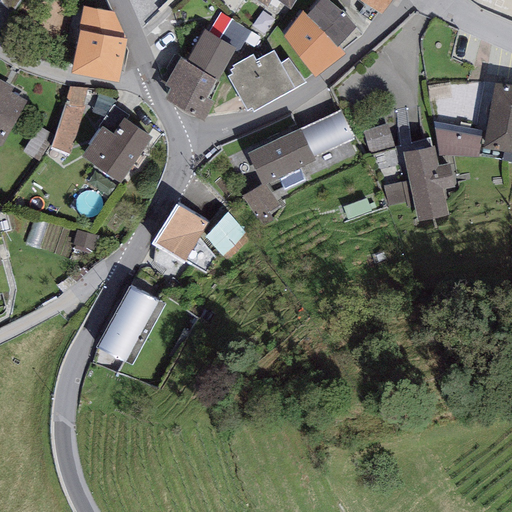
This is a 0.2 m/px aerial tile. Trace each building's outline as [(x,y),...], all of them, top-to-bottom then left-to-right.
[(252,0),(266,9),(272,0),(273,0),(291,11),(297,0),(252,0)] [(325,0),(322,0),(307,17),(337,50),(339,48),(342,51),(362,34),(342,11),(340,13),(325,0)] [(358,0),(383,15),(392,0),(358,0)] [(113,15),(83,8),(70,78),(118,87),(127,43),(125,42),(113,15)] [(303,13),(283,39),(315,80),(346,55),(342,51),(339,48),(337,50),(307,17),(303,13)] [(204,33),(186,66),(218,83),(236,51),(204,33)] [(253,57),(232,68),(234,71),(230,73),(232,77),(227,79),(247,113),(251,110),(253,114),(305,85),(287,61),(280,66),(273,53),(255,62),(253,57)] [(186,66),(179,62),(180,59),(175,56),(161,82),(166,85),(165,88),(171,91),(164,103),(203,125),(214,105),(209,102),(219,83),(218,83),(186,66)] [(13,89),(0,81),(0,148),(1,149),(26,103),(10,94),(13,89)] [(511,88),(494,85),(483,151),(511,155),(511,88)] [(88,89),(69,88),(69,107),(84,108),(88,89)] [(69,155),(84,108),(69,107),(65,106),(51,149),(69,155)] [(340,113),(300,132),(313,159),(353,141),(340,113)] [(113,137),(102,130),(82,159),(119,187),(152,140),(125,121),(113,137)] [(482,132),(434,123),(438,156),(478,159),(482,132)] [(387,124),(363,132),(370,156),(395,148),(387,124)] [(54,136),(38,127),(23,153),(38,162),(54,136)] [(300,132),(247,157),(261,186),(262,188),(265,186),(315,163),(313,159),(300,132)] [(433,149),(404,155),(410,181),(384,187),(390,214),(414,209),(418,223),(447,217),(442,192),(454,189),(448,166),(438,168),(433,149)] [(278,206),(265,186),(262,188),(261,186),(242,197),(262,228),(274,220),(268,213),(278,206)] [(206,225),(174,207),(152,247),(183,265),(185,262),(207,273),(216,260),(198,240),(206,225)] [(228,214),(204,239),(226,263),(251,239),(228,214)] [(99,237),(76,229),(71,245),(94,252),(99,237)] [(159,304),(129,289),(96,350),(125,364),(159,304)]
